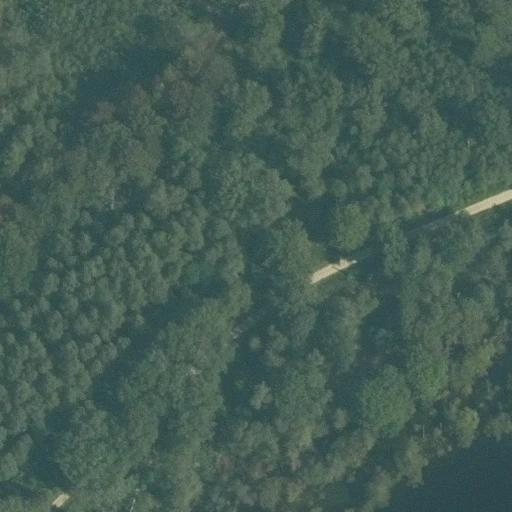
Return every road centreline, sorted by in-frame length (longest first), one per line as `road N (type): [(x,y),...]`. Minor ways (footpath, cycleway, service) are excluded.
road 1 (track): [(50,511),(260,313),(331,269),(511,194)]
road 2 (unknown): [(213,18),(0,212)]
